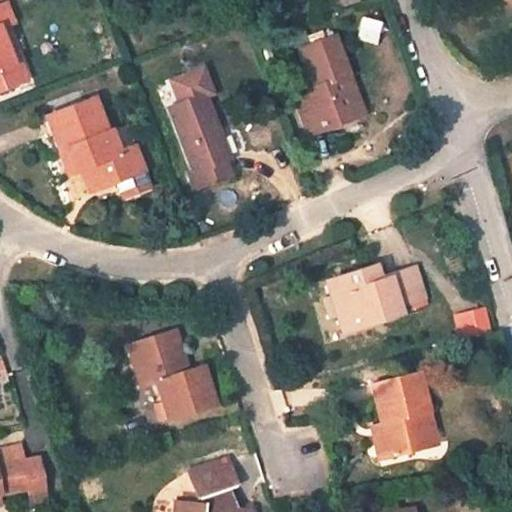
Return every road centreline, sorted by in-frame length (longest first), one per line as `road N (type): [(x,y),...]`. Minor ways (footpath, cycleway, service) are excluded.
road 1 (residential): [(0,212),(47,240),(116,259),(211,260),(426,163),(461,134)]
road 2 (unknown): [(19,226),(8,284),(40,440)]
road 3 (residential): [(461,134),(511,296)]
road 4 (residential): [(405,0),(453,110)]
